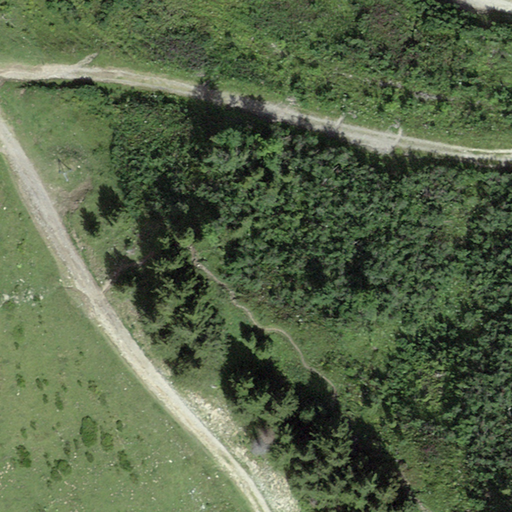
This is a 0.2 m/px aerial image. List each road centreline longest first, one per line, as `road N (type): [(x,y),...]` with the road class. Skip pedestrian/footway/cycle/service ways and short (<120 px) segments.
road 1 (track): [(0,69),(127,75),(367,132),(511,154)]
road 2 (track): [(262,511),(91,299)]
road 3 (track): [(91,299),(0,126)]
